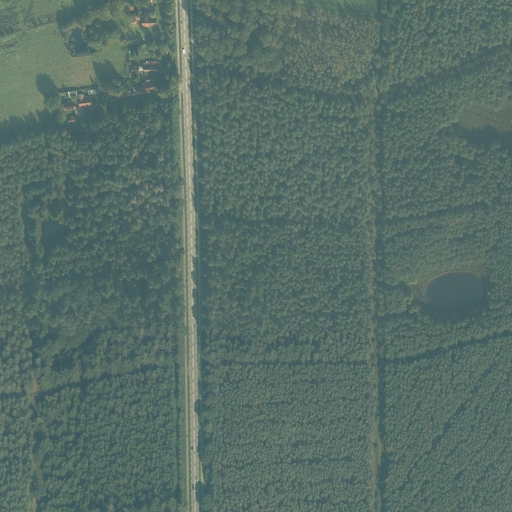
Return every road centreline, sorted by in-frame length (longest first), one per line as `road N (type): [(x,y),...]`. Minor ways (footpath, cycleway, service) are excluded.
road 1 (primary): [(192,511),(186,87)]
road 2 (track): [(511,338),(377,365),(186,368)]
road 3 (track): [(372,91),(374,217),(189,214)]
road 4 (track): [(374,217),(381,511)]
road 5 (track): [(388,0),(372,91),(185,57)]
road 6 (track): [(22,278),(37,366),(31,511)]
road 7 (track): [(0,404),(186,368)]
road 8 (track): [(0,282),(174,249)]
road 9 (track): [(372,100),(511,37)]
road 10 (track): [(374,217),(511,196)]
